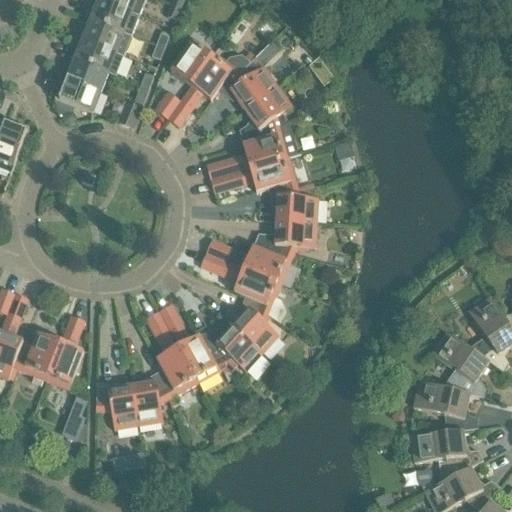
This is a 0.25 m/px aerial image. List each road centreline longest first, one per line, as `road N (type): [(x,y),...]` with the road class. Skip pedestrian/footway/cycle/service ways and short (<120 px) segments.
road 1 (residential): [(42,261),(66,279),(105,287),(130,281),(161,256),(174,227),(174,195),(140,148),(109,137),(64,144)]
road 2 (residential): [(64,144),(29,187),(26,227),(42,261)]
